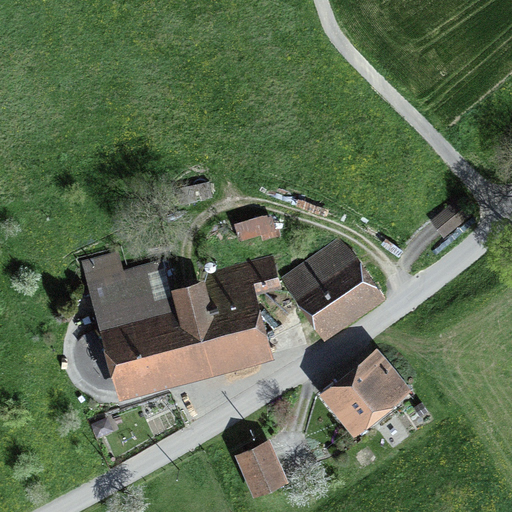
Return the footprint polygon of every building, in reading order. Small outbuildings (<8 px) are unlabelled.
[(433,220),(443,233),(468,213),(457,200),(433,220)] [(236,217),(241,238),(277,230),(272,209),(236,217)] [(379,300),(338,240),(288,273),(329,334),(379,300)] [(95,280),(123,379),(262,342),(247,288),(277,280),(271,258),(202,276),(204,283),(181,289),(168,260),(95,280)] [(362,417),(403,385),(378,352),(336,385),(333,381),(323,389),(336,404),(346,396),(362,417)] [(267,442),(240,454),(255,491),(283,479),(267,442)]
